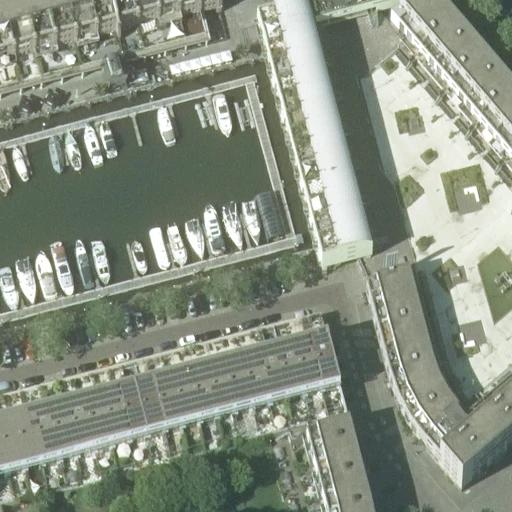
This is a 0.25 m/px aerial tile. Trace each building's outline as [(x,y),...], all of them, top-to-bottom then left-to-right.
[(180,24),(197,20),(221,14),(217,0),(0,0),(0,90),(99,65),(185,42),(180,24)] [(423,0),(378,0),(255,32),(320,278),(358,268),(367,292),(364,294),(367,303),(369,310),(372,324),(380,355),(384,368),(388,383),(394,401),(396,407),(399,414),(408,430),(419,446),(423,451),(436,466),(460,494),(490,468),(501,459),(511,449),(511,105),(504,96),(501,93),(492,82),(489,79),(474,62),(472,59),(462,48),(460,45),(433,14),(409,20),(407,14),(426,9),(423,0)] [(254,198),(266,240),(285,235),(273,193),(254,198)] [(0,511),(0,510),(175,465),(286,436),(289,448),(305,444),(348,432),(326,346),(0,430),(0,511)] [(366,498),(353,450),(348,432),(305,444),(322,509),(366,498)] [(369,511),(366,498),(322,509),(322,511),(369,511)]
